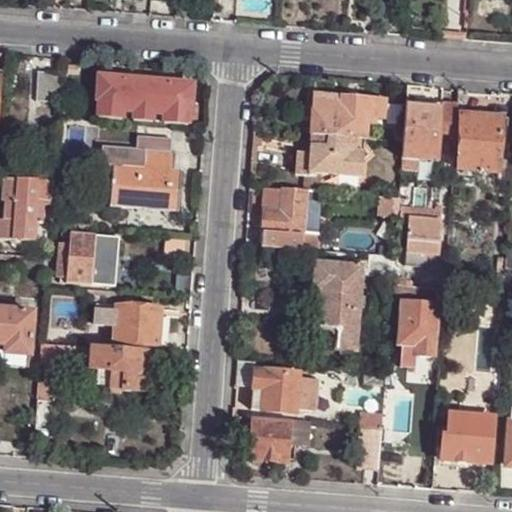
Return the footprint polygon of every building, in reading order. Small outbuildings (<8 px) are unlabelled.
[(37,103),(60,106),(62,75),(39,73),(37,103)] [(164,125),(188,127),(190,109),(192,110),(194,85),(98,78),(97,102),(100,103),(98,120),(122,122),(123,112),(134,113),(134,123),(153,124),(153,114),(165,116),(164,125)] [(313,96),(311,134),(357,138),(365,138),(366,121),(386,122),(387,101),(313,96)] [(439,133),(441,103),(406,101),(404,141),(402,169),(418,170),(419,160),(438,161),(439,133)] [(439,133),(455,134),(458,106),(441,103),(439,133)] [(504,117),(460,114),(456,169),(500,173),(504,117)] [(357,138),(311,134),(310,152),(308,172),(352,176),(357,138)] [(295,172),(308,172),(310,152),(298,150),(295,172)] [(109,208),(136,210),(168,212),(179,213),(180,189),(173,188),(174,171),(176,155),(146,153),(144,171),(112,168),(109,208)] [(19,182),(53,185),(54,174),(20,171),(19,182)] [(181,172),(174,171),(173,188),(180,189),(181,172)] [(43,207),(52,208),(53,185),(19,182),(3,181),(2,202),(6,202),(4,223),(0,223),(0,239),(34,243),(35,226),(42,226),(43,207)] [(283,190),(265,188),(264,212),(281,212),(283,190)] [(264,212),(261,246),(318,251),(318,242),(302,241),(305,201),(320,203),(320,192),(283,190),(281,212),(264,212)] [(386,213),(398,214),(398,210),(399,199),(388,198),(386,213)] [(302,241),(318,242),(320,203),(305,201),(302,241)] [(435,220),(436,212),(398,210),(398,214),(398,218),(408,218),(435,220)] [(441,212),(436,212),(435,220),(408,218),(405,263),(420,264),(420,269),(438,270),(441,220),(441,212)] [(69,246),(67,266),(66,285),(91,288),(95,239),(70,236),(69,246)] [(24,258),(0,255),(0,267),(23,270),(24,258)] [(370,276),(394,279),(395,258),(371,256),(370,276)] [(23,270),(46,271),(48,260),(24,258),(23,270)] [(337,335),(336,349),(356,351),(362,266),(316,263),(314,282),(321,283),(318,329),(332,330),(330,332),(335,337),(337,335)] [(504,294),(506,271),(498,271),(497,283),(494,283),(447,280),(445,289),(449,290),(493,294),(504,294)] [(393,285),(414,287),(414,284),(411,281),(406,280),(406,279),(394,279),(393,285)] [(437,297),(437,289),(414,287),(393,285),(393,293),(437,297)] [(117,300),(118,293),(88,291),(88,298),(117,300)] [(506,305),(506,296),(496,295),(495,304),(506,305)] [(415,346),(414,354),(433,358),(438,304),(401,300),(398,345),(415,346)] [(116,314),(117,307),(97,306),(97,312),(116,314)] [(160,311),(117,307),(116,314),(116,323),(115,329),(114,344),(158,348),(160,311)] [(0,312),(0,347),(4,348),(4,354),(29,355),(32,315),(0,312)] [(96,322),(116,323),(116,314),(97,312),(96,322)] [(328,347),(336,349),(337,335),(335,337),(330,332),(332,330),(318,329),(318,334),(321,342),(328,347)] [(70,358),(70,347),(41,345),(36,402),(65,404),(70,358)] [(398,351),(414,354),(415,346),(398,345),(398,351)] [(91,360),(92,349),(84,348),(70,347),(70,358),(84,359),(91,360)] [(146,394),(149,354),(92,349),(91,360),(91,370),(98,371),(97,386),(110,387),(110,394),(121,394),(122,392),(146,394)] [(384,371),(353,368),(351,382),(383,385),(384,371)] [(263,390),(261,411),(297,413),(297,409),(316,410),(319,381),(299,378),(300,373),(254,370),(253,389),(263,390)] [(252,409),(261,411),(263,390),(253,389),(252,409)] [(464,400),(462,416),(482,418),(484,402),(464,400)] [(36,402),(34,430),(54,432),(57,410),(68,412),(69,404),(65,404),(36,402)] [(360,428),(382,429),(384,415),(362,413),(360,428)] [(482,418),(462,416),(449,415),(447,437),(443,437),(441,460),(490,463),(494,418),(482,418)] [(293,422),(251,419),(248,459),(290,463),(291,447),(293,422)] [(311,424),(293,422),(291,447),(310,448),(311,424)] [(355,470),(379,471),(382,429),(360,428),(358,428),(355,470)]
